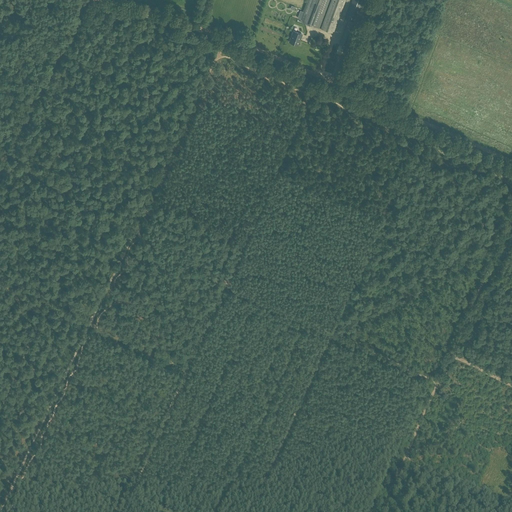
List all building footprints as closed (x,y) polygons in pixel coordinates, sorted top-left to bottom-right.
[(307,0),(299,21),(319,28),(329,0),(307,0)] [(331,0),(321,29),(333,33),(345,0),(331,0)] [(351,0),(345,19),(348,21),(348,20),(355,23),(363,0),(351,0)] [(348,21),(340,43),(349,47),(358,24),(355,23),(348,20),(348,21)] [(293,31),(289,42),(298,45),(302,34),(293,31)]
